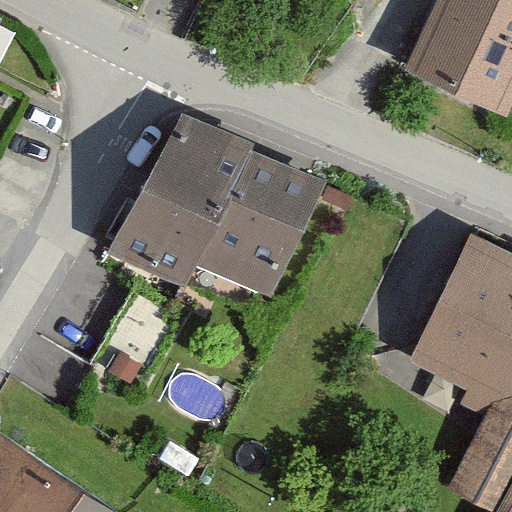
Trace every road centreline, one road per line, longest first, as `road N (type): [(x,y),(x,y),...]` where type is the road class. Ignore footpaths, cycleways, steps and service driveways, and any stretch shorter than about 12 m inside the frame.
road 1 (tertiary): [(149,53),(511,198)]
road 2 (residential): [(149,53),(0,320)]
road 3 (tertiary): [(16,0),(149,53)]
